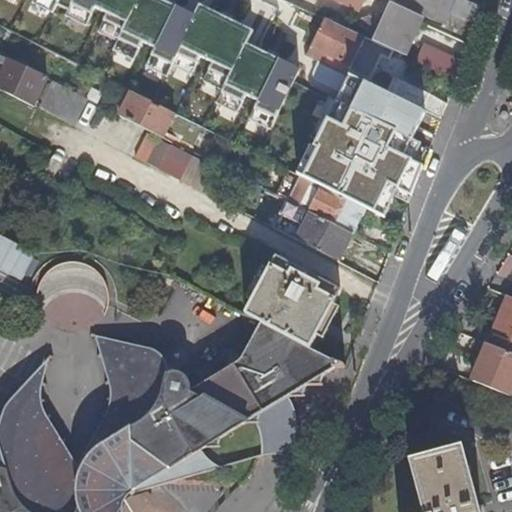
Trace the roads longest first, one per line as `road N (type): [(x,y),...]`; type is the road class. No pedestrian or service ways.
road 1 (residential): [(511,15),(399,304),(367,425)]
road 2 (residential): [(367,425),(511,178)]
